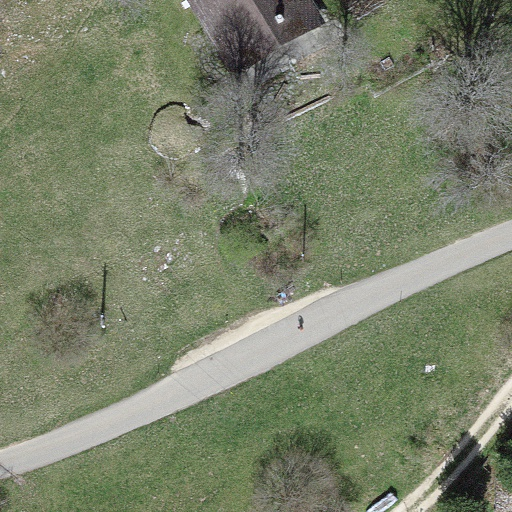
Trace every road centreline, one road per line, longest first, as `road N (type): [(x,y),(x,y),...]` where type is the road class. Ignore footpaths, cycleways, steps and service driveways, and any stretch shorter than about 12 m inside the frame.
road 1 (residential): [(511,245),(0,460)]
road 2 (track): [(414,511),(511,401)]
